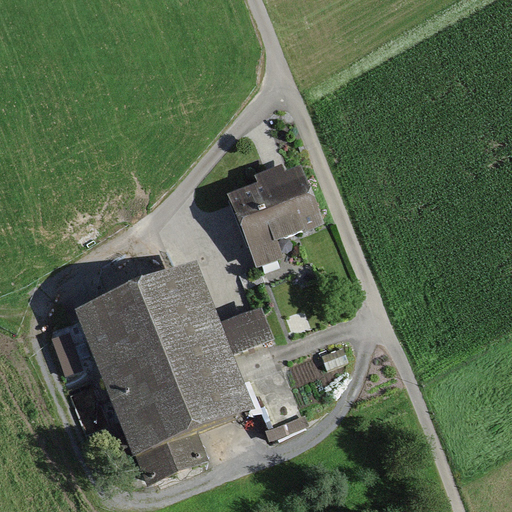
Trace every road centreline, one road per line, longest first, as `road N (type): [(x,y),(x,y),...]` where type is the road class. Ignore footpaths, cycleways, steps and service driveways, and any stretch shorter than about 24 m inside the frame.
road 1 (track): [(381,317),(347,412),(326,438),(287,461),(154,506),(133,505),(101,478),(41,341),(43,302),(181,209),(270,103),(282,70)]
road 2 (track): [(459,511),(253,0)]
